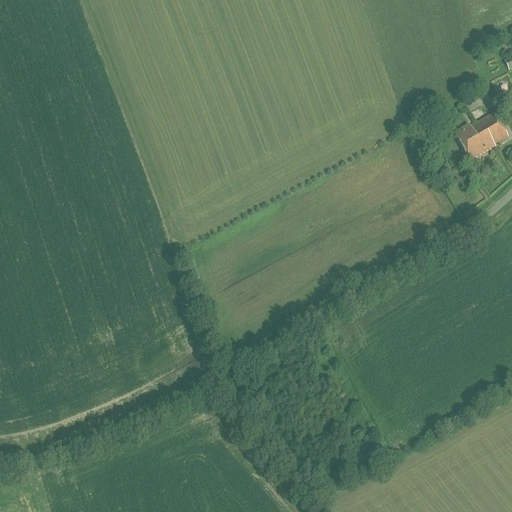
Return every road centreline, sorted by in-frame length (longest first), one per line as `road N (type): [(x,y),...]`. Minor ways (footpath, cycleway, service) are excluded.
road 1 (unclassified): [(0,466),(98,439),(189,396),(455,236),(511,193)]
road 2 (track): [(215,381),(329,511)]
